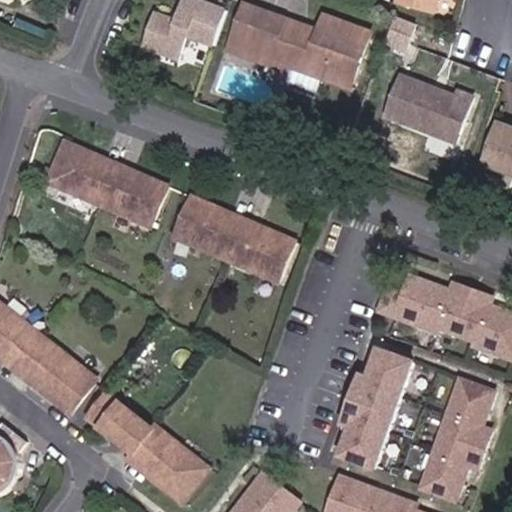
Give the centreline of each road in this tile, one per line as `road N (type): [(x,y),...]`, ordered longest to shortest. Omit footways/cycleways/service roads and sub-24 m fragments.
road 1 (residential): [(511,234),(79,88)]
road 2 (residential): [(81,511),(96,491),(91,451),(0,379)]
road 3 (residential): [(0,210),(44,82)]
